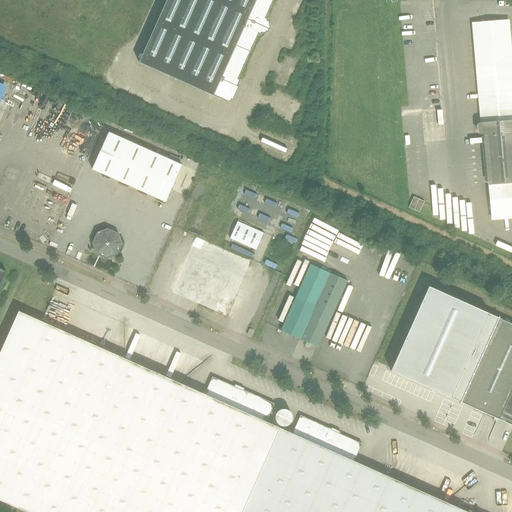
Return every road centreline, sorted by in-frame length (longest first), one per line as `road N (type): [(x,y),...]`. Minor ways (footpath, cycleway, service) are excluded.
road 1 (residential): [(0,241),(511,471)]
road 2 (unknown): [(451,14),(471,207),(493,234),(511,236)]
